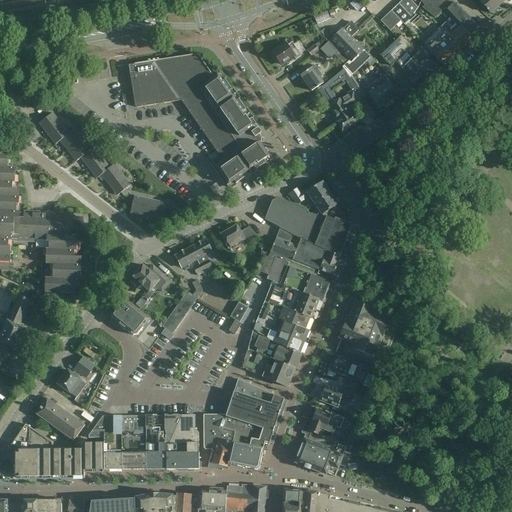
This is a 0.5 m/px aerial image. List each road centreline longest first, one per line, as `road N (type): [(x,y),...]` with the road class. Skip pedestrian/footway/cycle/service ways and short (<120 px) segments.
road 1 (residential): [(0,444),(90,314),(149,246)]
road 2 (tertiary): [(222,0),(0,53)]
road 3 (residential): [(334,160),(411,110),(511,19)]
road 4 (tertiary): [(0,54),(224,20)]
road 5 (residential): [(149,246),(296,177),(310,159)]
